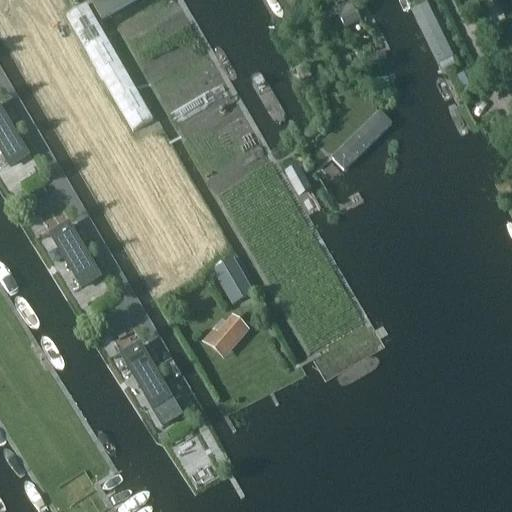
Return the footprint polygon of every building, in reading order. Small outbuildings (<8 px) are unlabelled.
[(100,19),(135,0),(101,0),(92,5),(100,19)] [(345,30),(360,22),(354,10),(358,8),(354,0),(346,0),(337,5),(334,1),(331,2),(331,1),(324,4),(332,20),(338,17),(345,30)] [(416,0),(407,5),(434,58),(455,48),(431,0),(416,0)] [(86,6),(66,18),(132,133),(153,121),(86,6)] [(301,82),(310,77),(304,65),(295,70),(301,82)] [(494,180),(511,170),(511,162),(488,115),(467,126),(494,180)] [(332,162),(341,171),(376,136),(367,127),(332,162)] [(297,167),(284,174),(297,197),(310,190),(297,167)] [(232,259),(212,271),(233,306),(253,295),(232,259)] [(232,320),(219,336),(213,331),(202,344),(222,361),(247,332),(232,320)]
